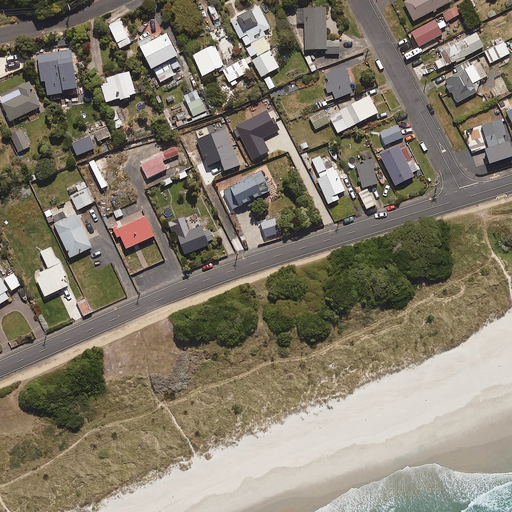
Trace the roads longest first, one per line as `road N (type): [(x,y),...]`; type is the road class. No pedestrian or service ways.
road 1 (secondary): [(0,369),(220,273),(463,197)]
road 2 (residential): [(463,197),(360,0)]
road 3 (residential): [(117,0),(0,37)]
